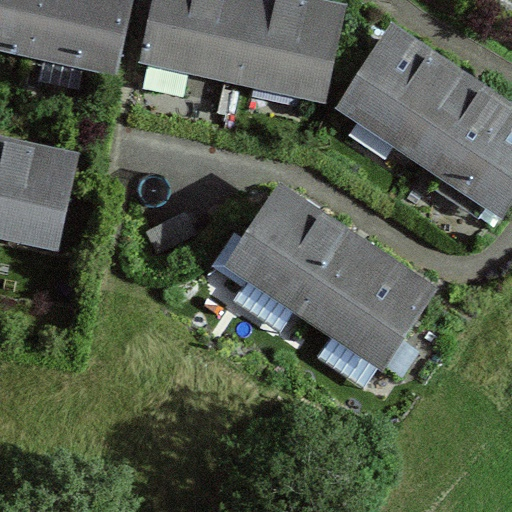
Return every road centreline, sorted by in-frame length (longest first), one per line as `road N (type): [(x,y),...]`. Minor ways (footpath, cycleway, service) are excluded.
road 1 (residential): [(168,150),(295,171),(381,236),(438,262),(490,254),(511,229)]
road 2 (residential): [(511,81),(380,0)]
